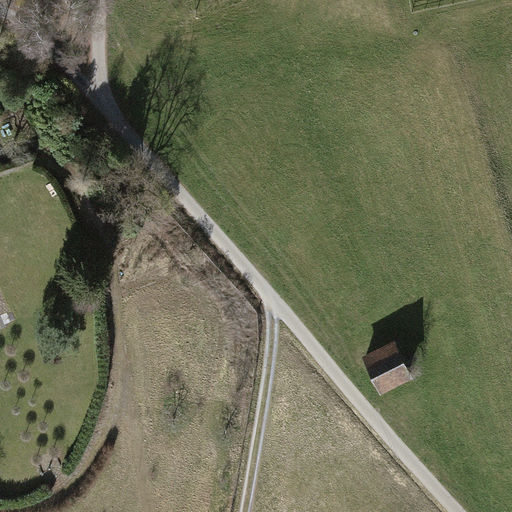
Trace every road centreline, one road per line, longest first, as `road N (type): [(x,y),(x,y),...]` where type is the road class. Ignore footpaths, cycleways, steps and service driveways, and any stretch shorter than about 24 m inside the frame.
road 1 (unclassified): [(458,511),(111,117),(94,0)]
road 2 (track): [(271,299),(271,360),(245,511)]
